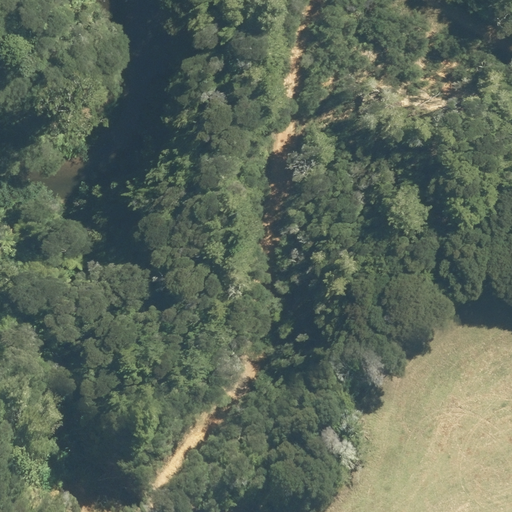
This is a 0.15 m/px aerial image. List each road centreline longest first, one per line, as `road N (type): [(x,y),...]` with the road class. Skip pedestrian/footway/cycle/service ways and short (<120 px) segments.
road 1 (track): [(197,0),(191,78),(139,137),(0,50)]
road 2 (track): [(206,511),(258,494),(511,502)]
